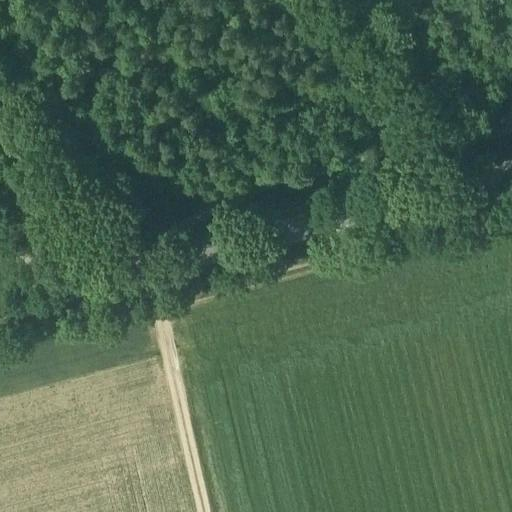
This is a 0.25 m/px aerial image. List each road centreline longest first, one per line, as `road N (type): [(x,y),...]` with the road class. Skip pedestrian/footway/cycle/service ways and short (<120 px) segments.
road 1 (tertiary): [(0,305),(511,170)]
road 2 (track): [(44,20),(78,84),(90,140),(122,187),(147,265)]
